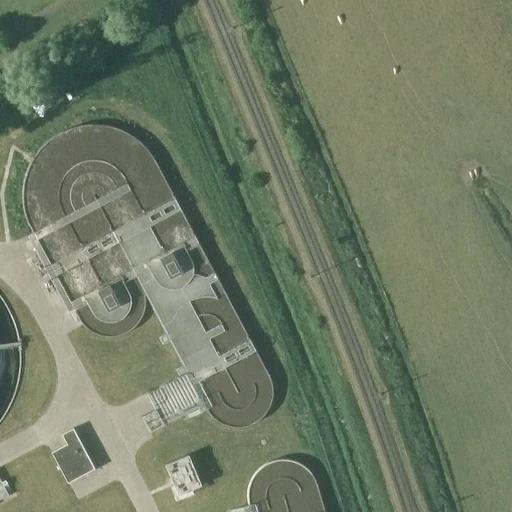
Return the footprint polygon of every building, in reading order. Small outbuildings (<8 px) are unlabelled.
[(23,188),(23,199),(24,209),(27,220),(31,229),(33,233),(28,236),(28,237),(55,288),(61,285),(73,309),(78,319),(81,322),(83,326),(89,331),(95,335),(102,337),(110,338),(117,337),(125,335),(131,332),(137,327),(141,321),(144,314),(146,307),(146,299),(147,298),(166,334),(159,337),(163,346),(170,342),(183,365),(175,369),(179,376),(146,394),(147,395),(155,410),(141,417),(148,430),(186,410),(202,402),(206,409),(210,416),(215,421),(222,425),(229,428),(236,429),(244,428),(251,426),(258,422),(264,418),(268,412),(272,405),(274,398),(274,390),(273,383),(270,376),(157,163),(152,154),(145,146),(137,139),(128,133),(118,129),(107,126),(97,125),(86,125),(76,127),(66,131),(56,136),(48,142),(40,149),(34,158),(29,167),(25,178),(23,188)] [(68,484),(69,483),(95,469),(73,428),(62,434),(67,444),(52,452),(51,452),(68,484)] [(188,456),(165,465),(178,496),(201,486),(188,456)] [(325,511),(318,486),(315,479),(311,473),(306,468),(300,464),(294,461),(287,460),(280,460),(273,462),(266,464),(260,468),(255,474),(251,480),(249,486),(248,493),(248,500),(250,507),(250,511),(325,511)] [(0,479),(0,500),(9,496),(0,479)]
